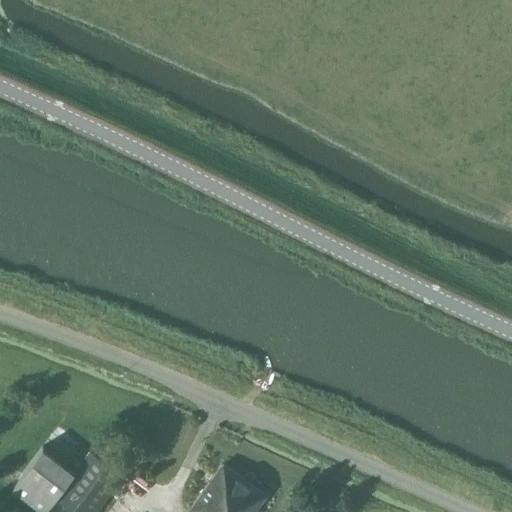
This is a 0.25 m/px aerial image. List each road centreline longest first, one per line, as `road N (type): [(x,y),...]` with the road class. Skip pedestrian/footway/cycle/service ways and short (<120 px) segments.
road 1 (tertiary): [(511,333),(0,88)]
road 2 (unclassified): [(461,511),(0,315)]
